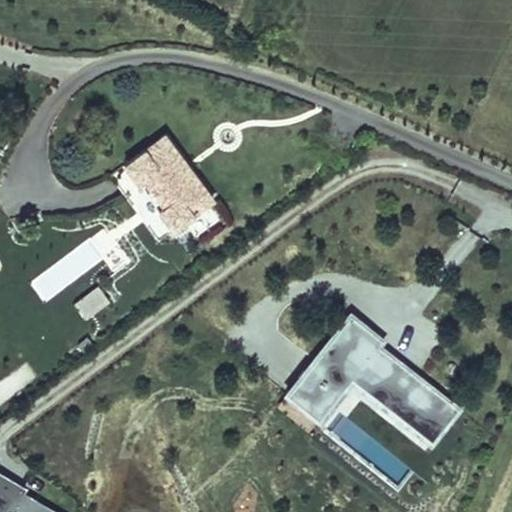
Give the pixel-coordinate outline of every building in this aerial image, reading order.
[(213,189),(190,160),(184,164),(180,159),(186,154),(163,125),(123,155),(138,174),(143,170),(164,197),(159,202),(173,220),(213,189)] [(184,164),(190,160),(186,154),(180,159),(184,164)] [(84,317),(108,301),(98,287),(75,302),(84,317)] [(425,433),(452,399),(372,335),(376,330),(344,304),(280,383),(311,409),(345,368),(425,433)] [(48,511),(20,496),(23,491),(0,477),(0,511),(48,511)]
